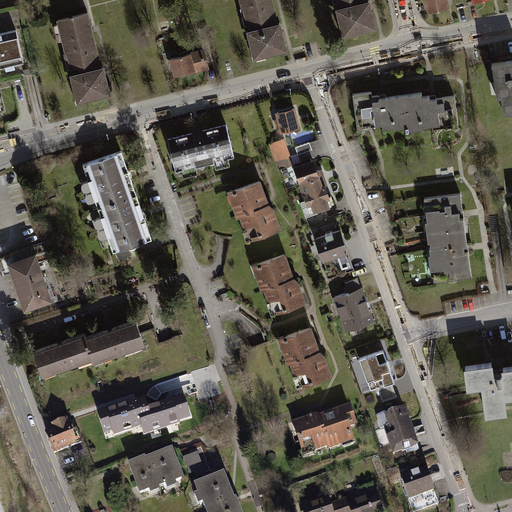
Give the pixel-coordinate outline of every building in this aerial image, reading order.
[(272,0),(240,0),(242,9),(244,8),(250,31),(278,24),(272,0)] [(366,0),(336,0),(339,9),(367,2),(366,0)] [(426,0),(429,11),(430,11),(432,12),(437,11),(438,9),(448,7),(446,0),(426,0)] [(339,9),(337,9),(338,15),(339,15),(344,34),(375,27),(368,2),(367,2),(339,9)] [(88,12),(57,19),(65,52),(67,51),(73,75),(102,68),(88,12)] [(250,31),(248,31),(249,37),(250,37),(255,56),(286,49),(280,24),(278,24),(250,31)] [(206,26),(198,28),(202,41),(210,39),(206,26)] [(0,33),(0,66),(5,66),(4,62),(11,61),(13,62),(14,64),(24,62),(16,30),(0,33)] [(208,67),(203,50),(170,58),(175,76),(208,67)] [(501,96),(503,109),(511,107),(511,60),(496,62),(500,96),(501,96)] [(4,62),(5,66),(7,71),(15,69),(14,64),(13,62),(11,61),(4,62)] [(500,96),(496,62),(492,63),(497,96),(500,96)] [(73,75),(71,75),(72,80),(73,80),(78,100),(109,92),(103,67),(102,68),(73,75)] [(394,123),(407,121),(404,95),(386,97),(383,97),(380,98),(379,94),(372,95),(372,91),(353,94),(357,125),(371,123),(371,120),(382,119),(382,122),(393,121),(394,123)] [(422,92),(404,95),(407,121),(408,126),(421,124),(421,121),(432,120),(432,123),(444,122),(444,124),(458,122),(455,95),(436,98),(433,98),(430,99),(430,95),(422,96),(422,92)] [(294,108),(277,112),(278,119),(275,120),(278,132),(281,131),(299,127),(294,108)] [(371,123),(357,125),(357,129),(372,127),(371,125),(382,124),(383,128),(394,126),(394,128),(406,126),(406,131),(408,131),(408,126),(407,121),(394,123),(393,121),(382,122),(382,119),(371,120),(371,123)] [(408,126),(408,131),(422,129),(422,126),(432,125),(433,129),(444,127),(445,129),(459,127),(458,122),(444,124),(444,122),(432,123),(432,120),(421,121),(421,124),(408,126)] [(192,133),(168,139),(176,170),(182,169),(196,165),(214,161),(228,158),(234,156),(226,125),(203,130),(204,134),(193,137),(192,133)] [(270,144),(276,161),(287,158),(281,140),(270,144)] [(296,147),(298,154),(312,149),(310,142),(296,147)] [(298,154),(300,161),(315,156),(312,149),(298,154)] [(95,199),(98,207),(137,194),(130,177),(126,178),(125,176),(124,173),(128,171),(121,151),(83,164),(88,180),(91,188),(92,191),(95,199)] [(290,157),(287,158),(276,161),(279,168),(292,165),(290,157)] [(228,158),(214,161),(216,168),(230,165),(228,158)] [(317,171),(313,161),(295,167),(307,200),(308,205),(312,203),(314,211),(316,210),(329,206),(327,198),(329,197),(319,170),(317,171)] [(196,165),(182,169),(183,176),(198,173),(196,165)] [(91,188),(88,180),(83,182),(82,183),(82,184),(82,186),(83,187),(83,188),(84,189),(86,190),(91,188)] [(245,227),(245,228),(248,227),(252,237),(253,237),(279,227),(273,210),(270,211),(267,204),(265,205),(263,200),(266,199),(259,181),(233,190),(232,190),(236,201),(233,202),(238,216),(241,215),(245,227)] [(232,190),(233,190),(232,188),(225,191),(230,204),(233,202),(236,201),(232,190)] [(95,199),(92,191),(87,193),(86,194),(86,195),(86,197),(87,199),(88,200),(90,201),(95,199)] [(431,220),(432,230),(452,228),(452,229),(465,227),(464,217),(460,217),(460,215),(459,211),(463,211),(461,193),(429,197),(430,203),(428,203),(430,214),(432,214),(432,220),(431,220)] [(143,211),(137,194),(98,207),(101,216),(104,224),(105,227),(108,235),(113,251),(152,238),(145,217),(140,219),(139,216),(138,213),(143,211)] [(430,203),(429,197),(424,197),(425,204),(423,204),(425,215),(428,215),(428,220),(425,221),(427,231),(432,230),(431,220),(432,220),(432,214),(430,214),(428,203),(430,203)] [(308,205),(307,200),(301,202),(307,217),(317,213),(316,210),(314,211),(312,203),(308,205)] [(104,224),(101,216),(96,218),(95,219),(95,221),(95,223),(96,225),(97,226),(99,226),(104,224)] [(108,235),(105,227),(99,229),(99,230),(99,233),(99,235),(100,236),(101,237),(102,237),(108,235)] [(245,228),(245,227),(242,228),(246,241),(253,238),(253,237),(252,237),(248,227),(245,228)] [(467,245),(465,227),(452,229),(452,228),(432,230),(433,241),(435,240),(436,246),(435,246),(436,253),(434,253),(436,274),(438,273),(439,280),(472,276),(468,251),(465,251),(464,249),(464,245),(467,245)] [(320,237),(316,238),(323,259),(326,258),(329,268),(325,269),(328,279),(350,271),(344,252),(348,250),(340,230),(333,232),(332,231),(325,234),(325,231),(319,233),(320,237)] [(432,230),(427,231),(428,241),(431,241),(431,247),(430,247),(430,253),(429,254),(431,274),(433,274),(434,281),(439,280),(438,273),(436,274),(434,253),(436,253),(435,246),(436,246),(435,240),(433,241),(432,230)] [(258,264),(257,264),(261,274),(258,275),(258,276),(263,289),(266,288),(270,300),(270,301),(273,300),(277,310),(304,301),(298,283),(295,284),(292,277),(290,278),(288,273),(290,272),(284,254),(258,264)] [(25,295),(28,305),(55,296),(52,288),(49,289),(47,281),(41,283),(37,272),(40,271),(34,255),(14,262),(15,266),(12,267),(14,273),(12,273),(20,297),(25,295)] [(257,264),(258,264),(257,262),(250,264),(255,277),(258,276),(258,275),(261,274),(257,264)] [(345,282),(347,287),(350,296),(363,292),(358,278),(345,282)] [(346,292),(335,296),(347,330),(373,321),(363,292),(350,296),(347,287),(344,288),(346,292)] [(270,301),(270,300),(267,302),(271,314),(278,312),(277,310),(273,300),(270,301)] [(107,329),(86,337),(93,357),(92,357),(94,361),(144,344),(135,320),(113,328),(114,330),(111,331),(108,332),(107,329)] [(296,373),(296,374),(299,373),(303,383),(330,374),(323,356),(321,357),(318,350),(315,351),(313,346),(316,345),(310,327),(284,336),(283,337),(287,347),(284,348),(289,362),(292,361),(296,373)] [(43,374),(92,357),(93,357),(86,337),(85,333),(63,341),(64,344),(61,345),(58,346),(57,343),(35,350),(43,374)] [(283,337),(284,336),(283,335),(276,337),(281,350),(284,348),(287,347),(283,337)] [(383,349),(360,358),(371,389),(377,387),(383,401),(397,396),(392,382),(395,381),(390,368),(391,368),(388,359),(387,359),(383,349)] [(492,363),(465,366),(467,377),(470,376),(472,385),(483,384),(486,413),(497,411),(497,408),(506,407),(504,396),(511,394),(511,366),(503,368),(504,372),(493,374),(492,363)] [(296,374),(296,373),(292,374),(297,387),(304,385),(303,383),(299,373),(296,374)] [(146,401),(139,403),(138,401),(98,415),(106,437),(114,434),(115,438),(143,428),(146,438),(182,426),(181,424),(191,420),(184,399),(150,410),(146,401)] [(385,412),(376,415),(381,429),(384,427),(387,426),(394,446),(402,450),(402,451),(406,450),(407,454),(419,450),(403,406),(393,410),(394,413),(387,416),(385,412)] [(311,418),(293,425),(303,451),(313,448),(314,451),(315,450),(327,446),(328,449),(341,444),(342,444),(341,441),(351,437),(348,427),(355,425),(349,408),(324,417),(325,420),(320,421),(319,419),(312,421),(311,418)] [(47,434),(54,453),(82,442),(77,429),(74,430),(72,425),(68,426),(66,422),(53,427),(55,431),(47,434)] [(353,436),(351,437),(341,441),(342,444),(341,444),(343,448),(355,443),(353,436)] [(303,451),(301,452),(304,458),(316,454),(315,450),(314,451),(313,448),(303,451)] [(144,461),(130,467),(140,493),(149,490),(149,488),(156,485),(157,487),(164,484),(164,485),(173,481),(174,482),(182,479),(171,453),(150,461),(150,462),(145,464),(144,461)] [(205,473),(197,453),(183,458),(189,474),(194,472),(196,477),(205,473)] [(414,511),(438,504),(426,471),(419,474),(419,472),(412,475),(412,476),(402,480),(413,511),(414,511)] [(223,476),(196,486),(199,494),(200,495),(201,495),(205,503),(208,511),(239,511),(235,502),(232,503),(230,498),(232,498),(223,476)] [(173,481),(164,485),(165,486),(166,486),(168,491),(176,487),(174,482),(173,481)] [(149,490),(151,495),(159,492),(157,487),(156,485),(149,488),(149,490)] [(200,495),(199,494),(194,496),(198,506),(205,503),(201,495),(200,495)] [(353,497),(338,502),(341,511),(348,511),(351,511),(382,511),(376,494),(354,501),(353,497)] [(341,511),(338,502),(330,505),(328,498),(302,507),(304,511),(341,511)]
